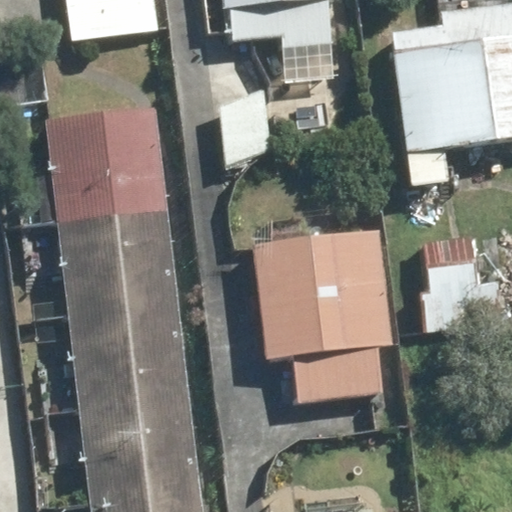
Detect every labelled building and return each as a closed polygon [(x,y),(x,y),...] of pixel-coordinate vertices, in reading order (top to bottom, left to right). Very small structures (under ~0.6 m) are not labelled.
[(154,36),(149,0),(58,0),(64,47),(154,36)] [(335,79),(325,0),(215,0),(221,47),(271,41),(276,86),(335,79)] [(511,3),(431,14),(433,28),(382,34),(402,193),(440,189),(436,155),(511,145),(511,3)] [(265,159),(256,95),(212,112),(216,159),(265,159)] [(194,511),(149,113),(38,126),(82,511),(194,511)] [(385,351),(374,235),(244,248),(256,366),(285,363),(290,409),(375,400),(370,352),(385,351)] [(493,330),(487,283),(476,285),(472,243),(417,249),(422,294),(411,295),(416,339),(493,330)]
